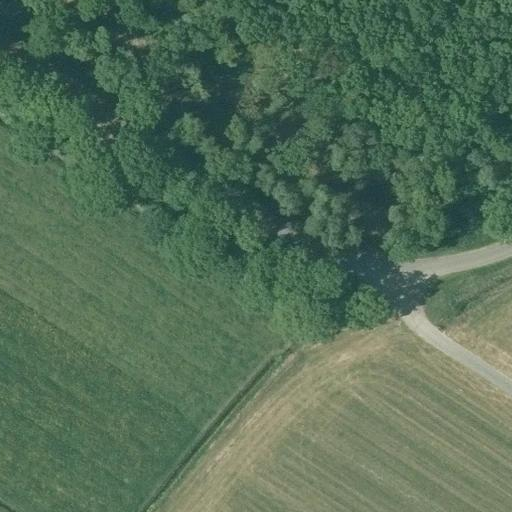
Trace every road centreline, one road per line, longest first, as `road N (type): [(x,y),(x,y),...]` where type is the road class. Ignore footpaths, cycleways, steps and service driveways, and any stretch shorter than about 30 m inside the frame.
road 1 (unclassified): [(0,47),(310,250),(361,264),(425,267),(511,245)]
road 2 (track): [(164,511),(279,373),(404,300)]
